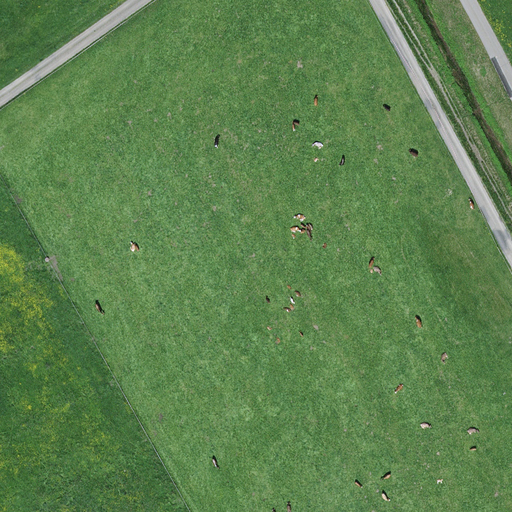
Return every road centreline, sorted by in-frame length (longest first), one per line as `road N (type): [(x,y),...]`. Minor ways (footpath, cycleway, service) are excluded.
road 1 (track): [(372,0),(511,257)]
road 2 (track): [(0,102),(142,0)]
